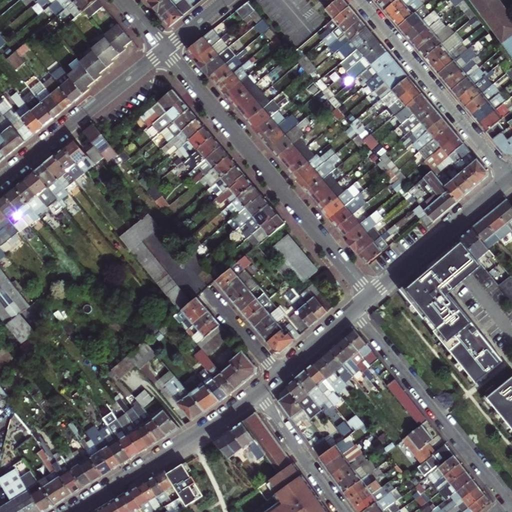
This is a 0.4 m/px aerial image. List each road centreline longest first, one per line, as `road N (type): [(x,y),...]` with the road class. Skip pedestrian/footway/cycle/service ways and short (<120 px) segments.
road 1 (residential): [(165,50),(370,296)]
road 2 (residential): [(352,311),(511,506)]
road 3 (residential): [(363,0),(510,178)]
road 4 (tertiary): [(70,511),(259,391)]
road 5 (residential): [(0,182),(165,50)]
road 6 (tertiary): [(370,296),(510,178)]
road 7 (residential): [(259,391),(345,511)]
